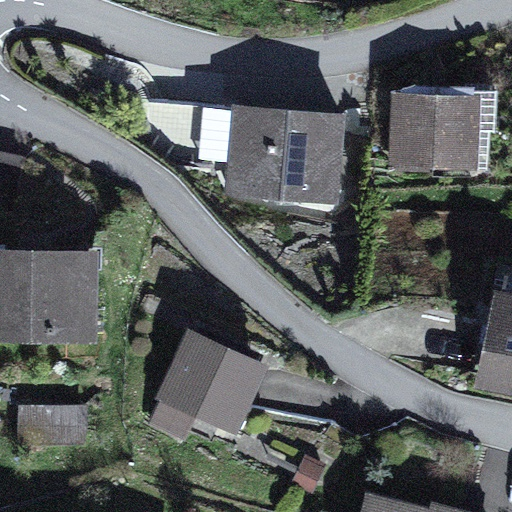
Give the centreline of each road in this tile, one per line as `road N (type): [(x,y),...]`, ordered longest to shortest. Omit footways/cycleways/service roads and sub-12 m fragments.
road 1 (residential): [(0,99),(154,193),(254,294),(368,376),(447,415),(511,434)]
road 2 (residential): [(490,0),(354,46),(259,62),(197,55),(35,0)]
